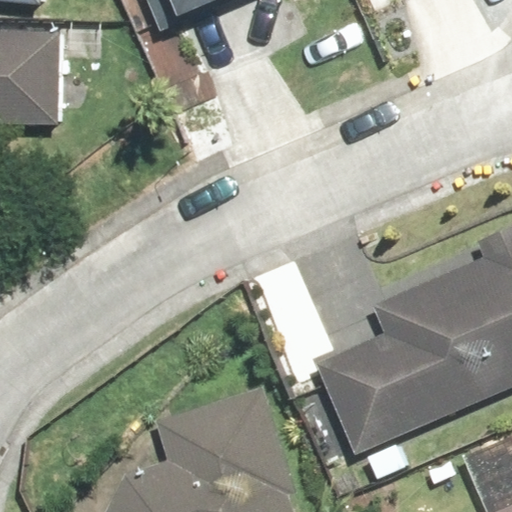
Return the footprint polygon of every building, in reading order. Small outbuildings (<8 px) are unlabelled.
[(174,0),(183,20),(205,11),(211,25),(267,0),(174,0)] [(69,24),(0,23),(0,133),(16,134),(17,116),(67,117),(69,24)] [(384,328),(313,359),(353,449),(511,380),(511,220),(477,235),(484,253),(372,299),(384,328)] [(299,511),(265,384),(157,414),(168,453),(126,465),(101,508),(101,511),(299,511)] [(511,511),(511,496),(473,511),(511,511)]
